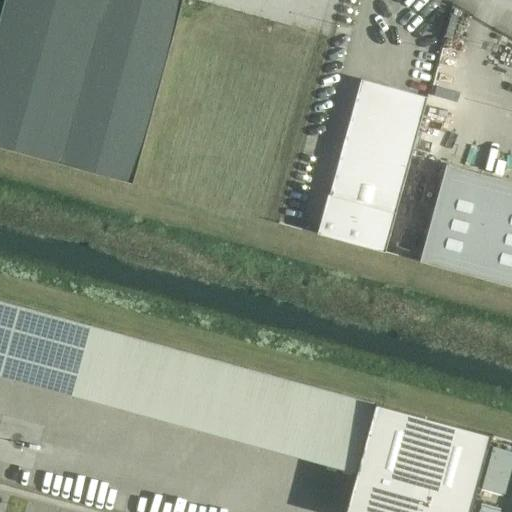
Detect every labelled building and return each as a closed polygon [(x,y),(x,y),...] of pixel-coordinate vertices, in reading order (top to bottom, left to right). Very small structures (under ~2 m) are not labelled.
[(3,0),(0,13),(0,147),(133,183),(182,0),(3,0)] [(428,98),(363,81),(318,233),(385,253),(428,98)] [(511,181),(446,164),(420,262),(511,286),(511,181)] [(375,405),(0,302),(0,381),(355,479),(375,405)] [(470,511),(491,435),(375,405),(355,479),(345,511),(470,511)] [(482,486),(505,493),(511,469),(511,439),(498,435),(482,486)]
